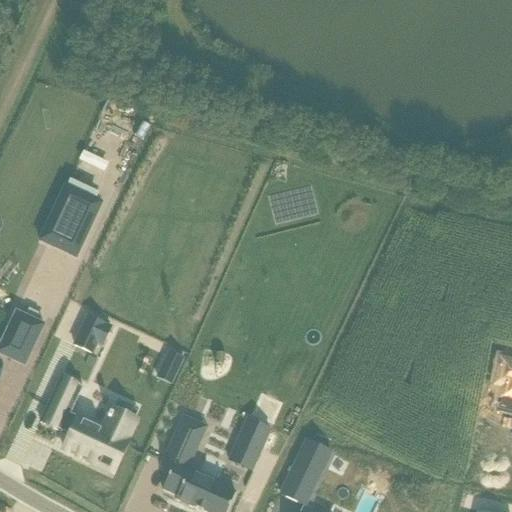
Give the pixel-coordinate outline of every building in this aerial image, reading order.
[(65,186),(39,242),(75,259),(102,203),(65,186)] [(43,326),(15,313),(0,345),(0,355),(24,367),(43,326)] [(87,318),(74,347),(91,354),(96,343),(102,346),(110,329),(106,327),(87,318)] [(169,354),(157,379),(170,386),(182,360),(169,354)] [(252,354),(245,369),(227,360),(216,382),(249,399),(268,362),(252,354)] [(511,361),(500,359),(493,386),(502,388),(499,399),(501,400),(498,413),(511,416),(511,361)] [(61,378),(40,424),(57,432),(57,430),(69,436),(63,450),(88,462),(114,473),(128,444),(124,442),(134,421),(132,420),(112,410),(110,415),(109,414),(106,419),(108,419),(102,432),(77,421),(78,419),(69,415),(82,388),(71,383),(61,378)] [(182,417),(172,439),(197,450),(206,428),(182,417)] [(239,436),(228,461),(250,471),(269,430),(257,425),(250,441),(239,436)] [(305,445),(279,500),(300,510),(326,455),(305,445)] [(169,446),(159,469),(170,474),(162,491),(176,498),(175,501),(192,509),(193,509),(199,511),(227,511),(235,495),(215,486),(217,482),(188,469),(181,466),(186,454),(169,446)]
